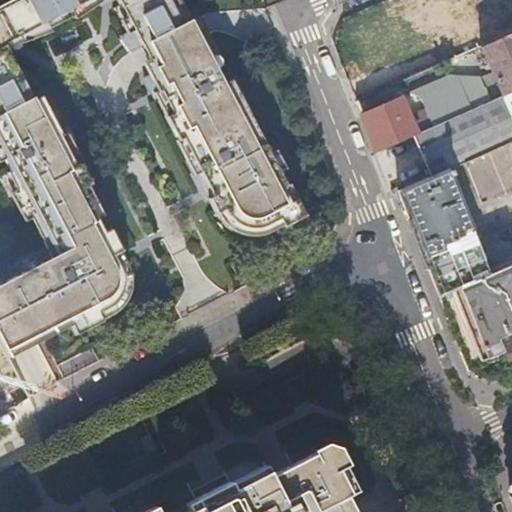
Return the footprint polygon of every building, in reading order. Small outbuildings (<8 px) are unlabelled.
[(216,212),(220,210),(225,208),(231,217),(237,222),(242,225),(250,227),(261,226),(280,219),(283,226),(306,215),(297,198),(290,201),(283,187),(287,185),(252,117),(244,121),(217,69),(226,64),(214,40),(205,45),(198,32),(193,21),(181,0),(1,0),(0,1),(0,148),(11,169),(8,171),(25,204),(29,202),(42,228),(38,230),(51,255),(0,281),(0,339),(8,356),(11,354),(8,348),(20,342),(67,317),(76,333),(102,319),(98,311),(107,308),(111,305),(116,300),(121,290),(123,283),(123,276),(121,268),(114,254),(122,249),(111,228),(105,230),(83,187),(91,182),(81,161),(76,163),(59,130),(60,129),(51,110),(43,114),(9,47),(15,36),(85,0),(119,0),(135,30),(124,36),(132,48),(141,43),(142,45),(146,56),(149,67),(177,122),(171,125),(179,140),(183,138),(213,196),(209,198),(216,212)] [(407,37),(391,0),(385,0),(344,18),(334,41),(345,44),(348,51),(340,54),(339,55),(349,81),(382,65),(376,52),(407,37)] [(511,0),(430,0),(456,58),(482,46),(511,32),(511,0)] [(402,97),(362,114),(376,151),(413,135),(511,90),(511,32),(482,46),(496,79),(489,82),(488,79),(483,82),(481,77),(449,77),(411,93),(421,98),(429,116),(414,123),(402,97)] [(511,90),(413,135),(431,176),(451,167),(511,139),(511,90)] [(450,175),(456,189),(511,164),(511,139),(451,167),(454,173),(450,175)] [(440,294),(510,263),(500,242),(511,236),(511,229),(510,225),(477,240),(456,189),(450,175),(454,173),(451,167),(431,176),(400,190),(440,294)] [(511,236),(500,242),(510,263),(511,262),(511,236)] [(241,280),(254,273),(247,259),(233,266),(241,280)] [(499,337),(511,331),(511,268),(510,263),(440,294),(464,354),(499,337)] [(164,302),(150,309),(157,323),(171,316),(164,302)] [(511,331),(499,337),(506,354),(511,367),(511,331)] [(499,337),(464,354),(470,370),(506,354),(499,337)] [(148,435),(139,439),(148,457),(157,452),(148,435)] [(352,511),(344,495),(348,493),(336,469),(345,464),(337,448),(324,444),(312,450),(313,453),(269,475),(267,471),(231,489),(227,482),(185,504),(188,511),(186,511),(157,511),(155,507),(145,511),(352,511)]
